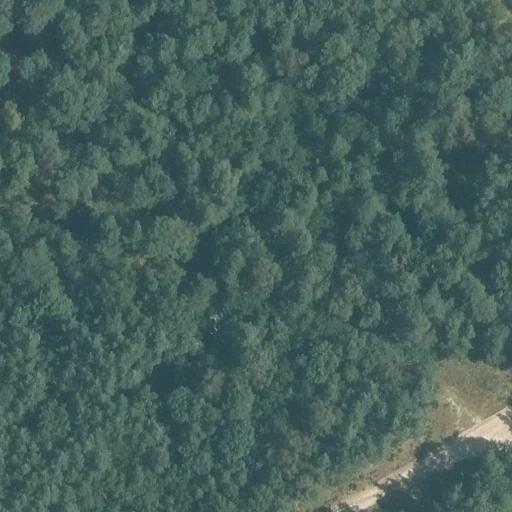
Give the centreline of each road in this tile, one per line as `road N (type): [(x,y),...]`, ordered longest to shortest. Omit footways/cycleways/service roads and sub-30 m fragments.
road 1 (track): [(511,436),(395,357),(308,314),(146,273),(0,208)]
road 2 (track): [(340,511),(511,418)]
